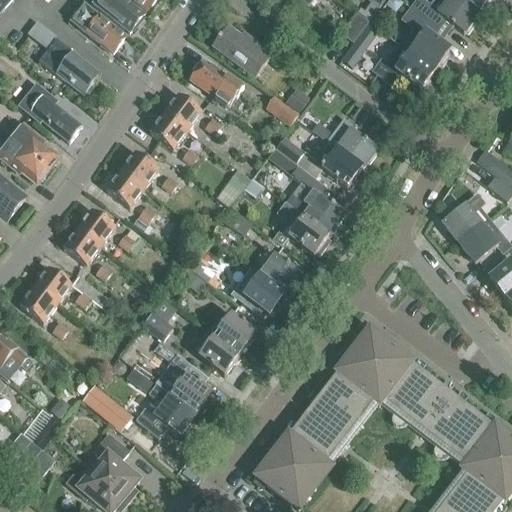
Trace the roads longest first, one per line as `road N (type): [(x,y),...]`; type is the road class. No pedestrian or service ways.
road 1 (residential): [(204,0),(0,278)]
road 2 (residential): [(195,511),(393,236)]
road 3 (residential): [(443,159),(244,0)]
road 4 (residential): [(511,373),(393,236)]
